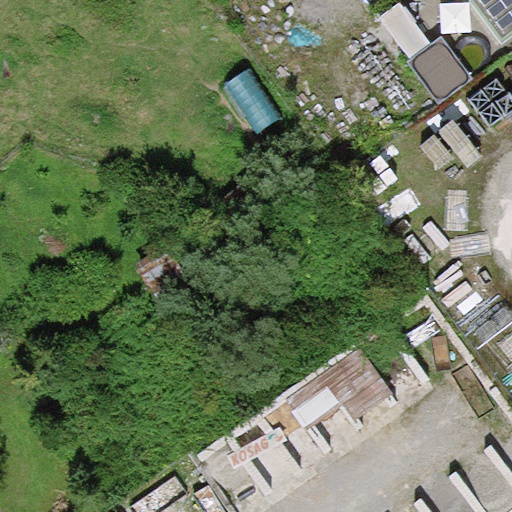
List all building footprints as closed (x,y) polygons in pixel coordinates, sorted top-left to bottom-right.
[(511,0),(476,0),(506,39),(511,34),(511,0)] [(445,35),(409,59),(440,104),(475,80),(445,35)] [(166,249),(137,266),(160,304),(189,287),(166,249)] [(383,313),(199,453),(234,500),(419,360),(383,313)] [(443,511),(438,503),(422,511),(443,511)]
